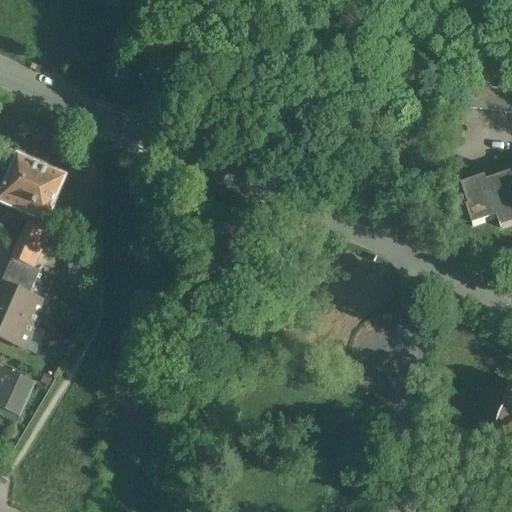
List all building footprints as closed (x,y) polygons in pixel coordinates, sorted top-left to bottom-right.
[(511,89),(461,84),(459,106),(511,111),(511,89)] [(67,179),(18,157),(0,197),(0,204),(35,221),(46,226),(67,179)] [(511,177),(488,186),(486,181),(460,190),(475,233),(501,225),(503,231),(511,228),(511,177)] [(32,226),(27,224),(12,259),(27,266),(28,266),(34,268),(44,247),(38,244),(46,226),(35,221),(32,226)] [(12,259),(1,283),(29,296),(40,272),(27,266),(12,259)] [(1,283),(0,282),(0,311),(35,327),(45,303),(29,296),(1,283)] [(35,327),(0,311),(0,339),(24,350),(35,327)] [(35,385),(0,368),(0,409),(20,418),(35,385)] [(511,398),(496,439),(506,443),(504,448),(511,451),(511,398)]
